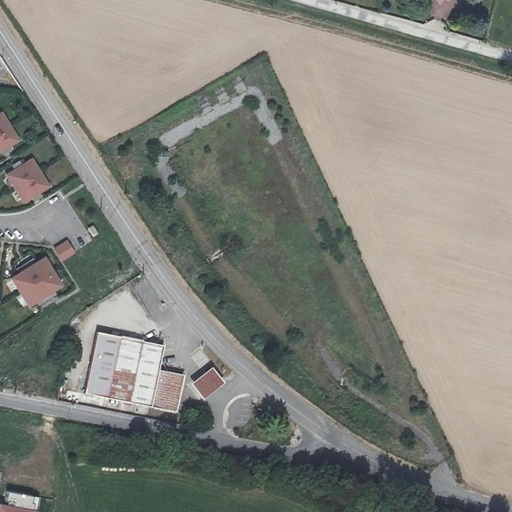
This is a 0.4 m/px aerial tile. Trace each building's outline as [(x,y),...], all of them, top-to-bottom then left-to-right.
[(3,112),(0,113),(0,150),(19,139),(3,112)] [(33,159),(8,174),(25,200),(49,185),(33,159)] [(94,225),(89,228),(94,235),(99,233),(94,225)] [(68,240),(55,247),(63,259),(75,252),(68,240)] [(44,257),(12,277),(29,304),(61,284),(44,257)] [(165,343),(102,331),(89,394),(178,412),(186,375),(160,370),(165,343)] [(203,399),(225,385),(214,368),(192,383),(203,399)] [(0,467),(7,469),(11,454),(0,451),(0,467)]
